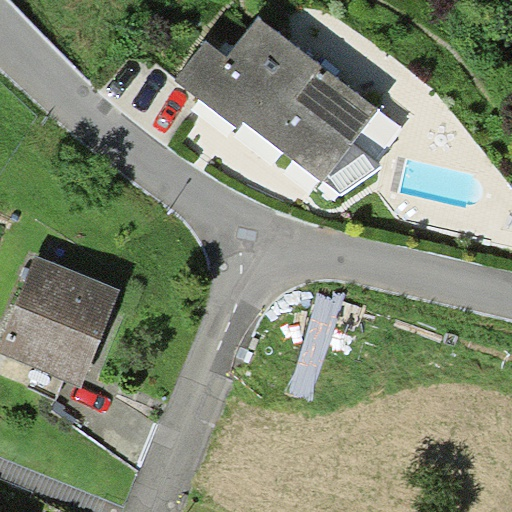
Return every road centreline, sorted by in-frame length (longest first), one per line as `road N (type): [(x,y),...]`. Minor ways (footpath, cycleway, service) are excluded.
road 1 (residential): [(262,241),(105,130),(0,27)]
road 2 (residential): [(156,511),(262,241)]
road 3 (residential): [(511,296),(262,241)]
